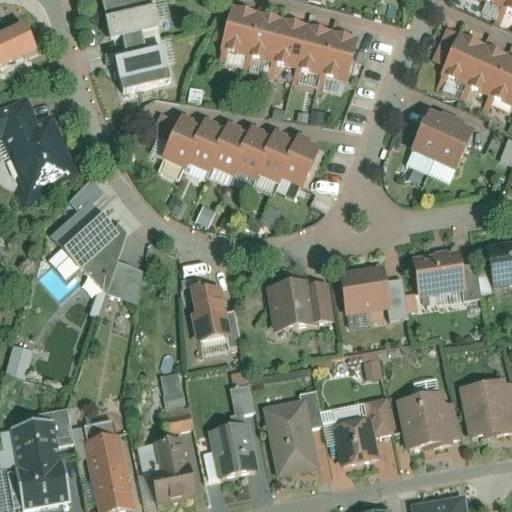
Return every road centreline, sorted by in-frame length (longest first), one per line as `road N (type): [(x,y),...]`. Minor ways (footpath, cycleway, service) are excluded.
road 1 (residential): [(358,245),(259,257),(197,248),(147,218),(98,145)]
road 2 (residential): [(358,245),(362,172),(430,0)]
road 3 (residential): [(289,511),(491,475)]
road 4 (residential): [(511,210),(358,245)]
road 5 (residential): [(51,0),(98,145)]
